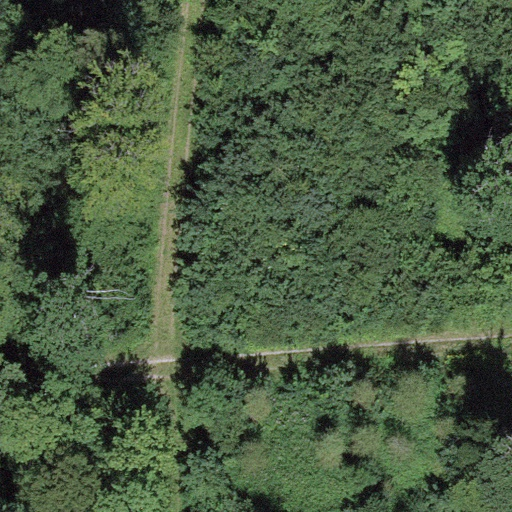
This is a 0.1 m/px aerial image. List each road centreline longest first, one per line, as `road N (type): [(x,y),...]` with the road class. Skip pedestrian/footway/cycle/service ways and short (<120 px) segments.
road 1 (track): [(155,354),(511,346)]
road 2 (track): [(155,354),(182,0)]
road 3 (track): [(155,354),(158,511)]
road 4 (track): [(0,362),(155,354)]
